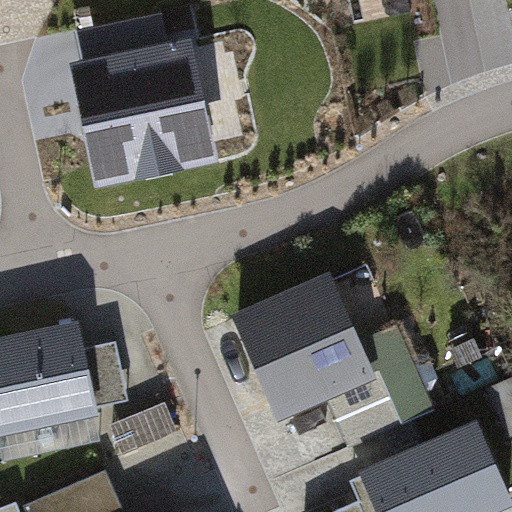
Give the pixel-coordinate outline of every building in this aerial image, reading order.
[(79,67),(102,196),(225,175),(202,46),(175,50),(169,15),(84,30),(91,65),(79,67)] [(234,310),(280,419),(331,397),(381,376),(364,338),(334,268),(234,310)] [(81,316),(0,333),(0,433),(101,411),(91,372),(81,316)] [(399,323),(364,338),(381,376),(331,397),(353,448),(438,412),(399,323)] [(179,429),(167,400),(111,423),(123,452),(179,429)] [(381,511),(491,511),(511,503),(511,486),(481,415),(362,467),(381,511)] [(123,511),(105,468),(26,502),(30,511),(123,511)] [(326,511),(362,511),(356,498),(326,511)]
